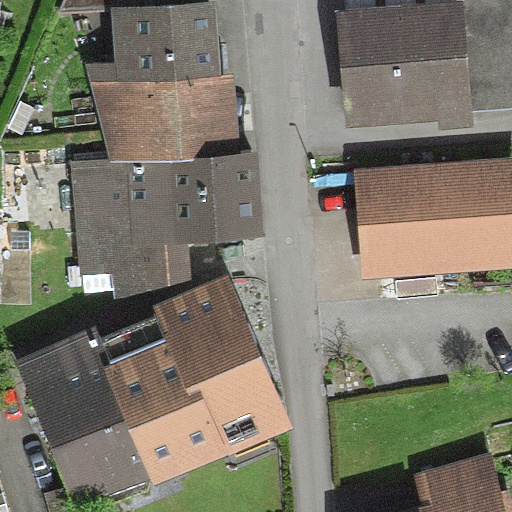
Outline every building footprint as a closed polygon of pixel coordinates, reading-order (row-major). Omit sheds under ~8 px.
[(61,0),(58,9),(132,4),(132,0),(61,0)] [(463,100),(511,97),(511,0),(345,0),(347,19),(336,19),(344,110),(433,103),(435,118),(464,115),(463,100)] [(111,161),(215,153),(205,5),(128,10),(133,71),(89,74),(111,161)] [(247,152),(215,155),(70,166),(79,275),(113,272),(120,295),(177,279),(174,238),(252,231),(247,152)] [(511,253),(505,171),(365,181),(371,264),(511,253)] [(147,472),(282,416),(242,320),(259,313),(249,273),(225,280),(227,285),(96,341),(124,414),(147,472)] [(48,444),(124,414),(96,341),(93,334),(17,367),(48,444)] [(143,491),(147,472),(124,414),(48,444),(66,489),(41,496),(45,511),(75,511),(72,499),(102,488),(107,503),(143,491)] [(506,511),(501,493),(500,494),(486,458),(415,478),(423,511),(421,511),(506,511)]
